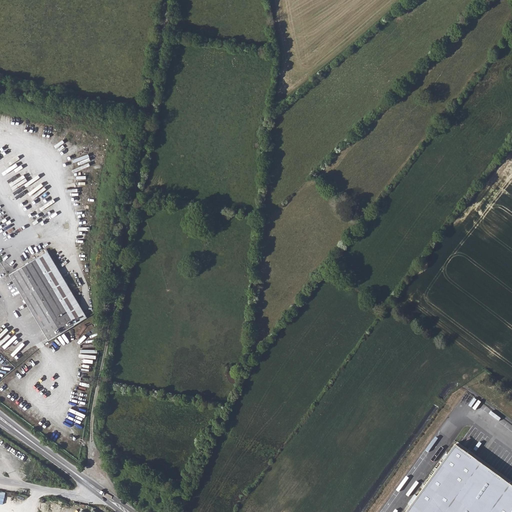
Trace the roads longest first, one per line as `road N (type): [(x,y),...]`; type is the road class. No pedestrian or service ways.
road 1 (track): [(99,493),(92,425),(169,0)]
road 2 (track): [(148,112),(0,85)]
road 3 (secondary): [(11,426),(124,511)]
